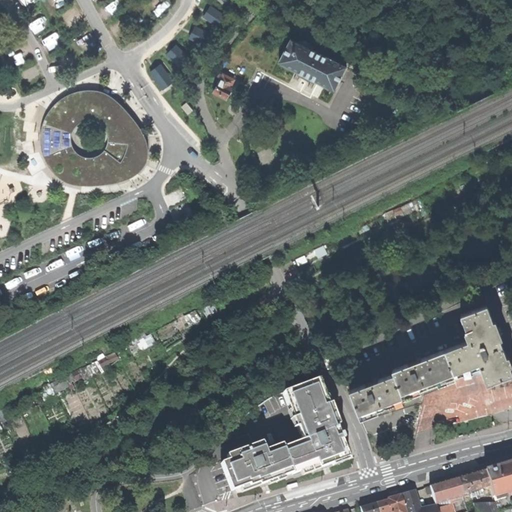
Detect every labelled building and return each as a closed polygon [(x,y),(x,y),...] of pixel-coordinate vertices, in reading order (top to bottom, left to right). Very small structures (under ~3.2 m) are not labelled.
[(159,15),(170,4),(165,0),(154,0),(149,6),(159,15)] [(213,3),(204,16),(221,27),(230,14),(213,3)] [(193,25),(189,42),(208,48),(213,31),(193,25)] [(316,81),(335,90),(348,64),(312,46),(312,43),(302,39),(301,40),(300,40),(298,42),(291,39),(279,62),(298,71),(294,79),(298,81),(300,77),(304,79),(311,82),(309,86),(313,88),(316,81)] [(180,41),(168,52),(185,70),(196,59),(180,41)] [(23,48),(13,55),(20,65),(30,58),(23,48)] [(163,61),(150,70),(165,89),(177,79),(163,61)] [(216,92),(228,98),(232,90),(230,88),(234,80),(220,73),(218,77),(222,80),(216,92)] [(44,122),(42,130),(42,139),(43,147),(46,155),(53,168),(59,175),(66,180),(77,184),(89,185),(99,184),(107,183),(121,181),(133,176),(141,171),(147,164),(149,158),(150,146),(145,133),(136,118),(123,104),(116,98),(109,93),(100,89),(89,88),(79,90),(69,94),(61,99),(54,105),(48,114),(44,122)] [(414,117),(414,110),(424,110),(424,101),(406,101),(406,102),(402,102),(402,117),(414,117)] [(498,284),(482,291),(489,307),(504,301),(498,284)] [(350,390),(360,416),(382,408),(404,399),(403,396),(423,388),(481,366),(487,384),(500,379),(511,374),(511,370),(487,305),(461,315),(471,340),(393,369),(395,373),(350,390)] [(313,470),(348,456),(342,440),(344,440),(343,437),(341,434),(339,435),(320,384),(314,382),(283,393),(290,411),(292,410),(303,440),(283,448),(281,444),(264,451),(261,443),(227,456),(229,461),(221,464),(232,492),(258,482),(259,484),(279,477),(285,474),(286,476),(294,473),(295,474),(312,468),(313,470)] [(508,497),(511,495),(511,461),(502,465),(484,470),(490,488),(493,497),(494,497),(495,501),(505,498),(504,494),(507,493),(508,497)] [(482,490),(490,488),(484,470),(476,472),(473,473),(472,472),(468,473),(469,475),(457,478),(463,496),(470,494),(471,497),(483,494),(482,490)] [(438,484),(430,486),(435,504),(463,496),(457,478),(446,481),(445,480),(442,481),(442,482),(438,484)] [(407,493),(401,495),(406,511),(438,511),(437,509),(436,507),(422,510),(421,505),(417,506),(412,491),(407,493)] [(389,498),(376,502),(379,511),(406,511),(401,495),(389,498)] [(364,506),(360,507),(361,511),(379,511),(376,502),(364,506)] [(475,511),(496,511),(494,502),(473,503),(475,511)]
